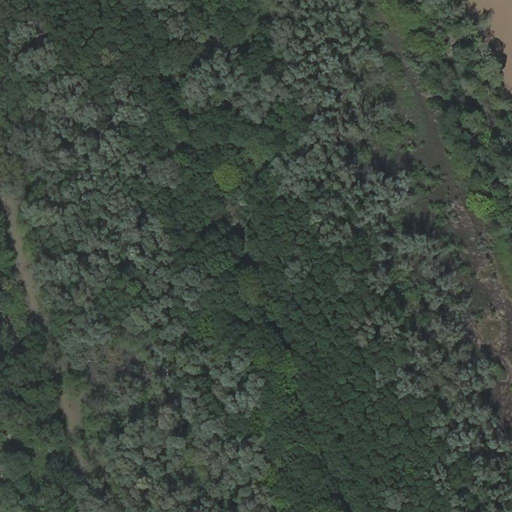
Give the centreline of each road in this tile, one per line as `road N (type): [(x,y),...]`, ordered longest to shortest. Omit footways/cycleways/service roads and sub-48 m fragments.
road 1 (track): [(144,0),(355,511)]
road 2 (track): [(0,248),(81,511)]
road 3 (track): [(511,234),(432,51)]
